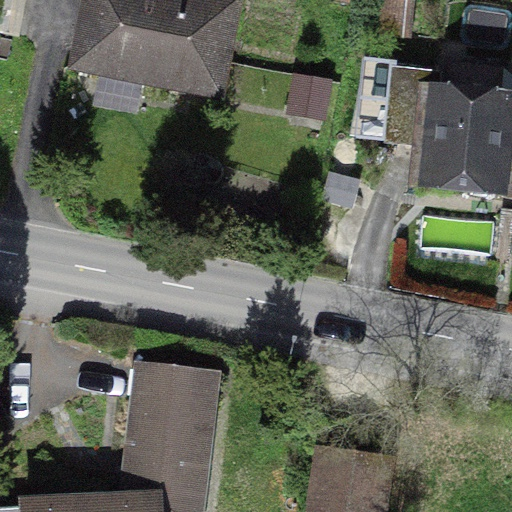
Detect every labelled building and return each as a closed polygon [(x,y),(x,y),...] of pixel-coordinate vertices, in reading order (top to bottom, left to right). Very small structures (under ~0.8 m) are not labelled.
[(224,106),(245,2),(236,0),(81,0),(67,75),(97,81),(92,106),(138,115),(143,90),(224,106)] [(393,74),(388,145),(422,147),(420,187),(510,193),(511,162),(511,97),(499,97),(501,70),(450,67),(449,78),(393,74)] [(325,81),(303,76),(293,127),(315,131),(325,81)] [(204,511),(222,376),(134,366),(117,498),(18,503),(18,511),(10,511),(204,511)] [(329,501),(367,507),(373,469),(335,463),(329,501)]
